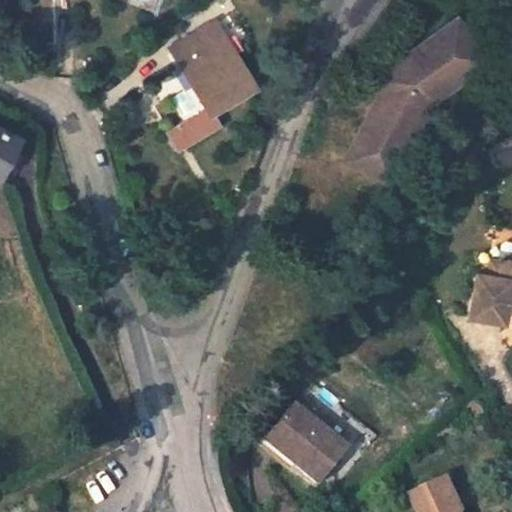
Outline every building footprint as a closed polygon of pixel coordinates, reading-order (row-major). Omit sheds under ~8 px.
[(456,20),(373,80),(381,92),(420,119),(428,100),(485,59),(456,20)] [(253,87),(216,21),(171,46),(206,108),(177,126),(187,143),(218,124),(212,112),(253,87)] [(346,159),(388,181),(420,119),(381,92),(346,159)] [(0,170),(16,139),(0,130),(0,170)] [(511,305),(511,262),(489,258),(487,274),(475,273),(467,316),(505,322),(508,305),(511,305)] [(348,449),(292,403),(264,438),(319,484),(348,449)] [(457,511),(459,511),(444,478),(408,495),(415,511),(457,511)]
